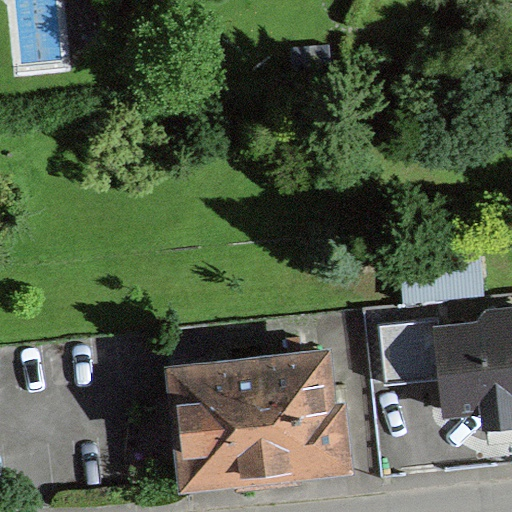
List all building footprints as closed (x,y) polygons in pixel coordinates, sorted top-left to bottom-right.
[(403,264),(407,300),(481,292),(477,256),(403,264)] [(477,319),(440,323),(446,372),(449,404),(486,400),(487,406),(511,403),(511,305),(485,308),(477,319)] [(440,323),(439,312),(379,319),(386,379),(446,372),(440,323)] [(285,337),(288,352),(299,351),(299,336),(285,337)] [(299,351),(288,352),(273,353),(272,350),(216,355),(216,360),(175,363),(186,475),(347,459),(341,399),(329,400),(324,348),(299,351)] [(511,403),(487,406),(488,416),(511,413),(511,403)]
